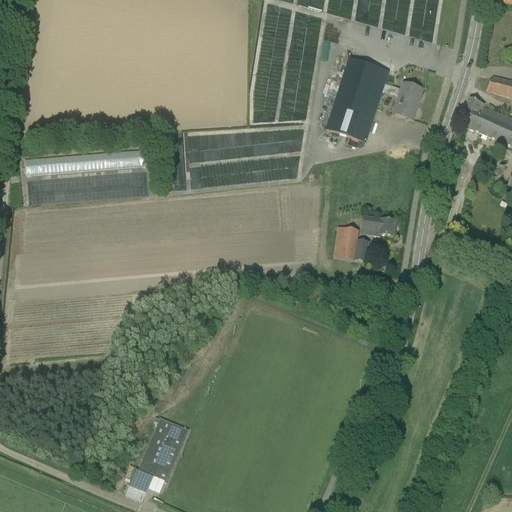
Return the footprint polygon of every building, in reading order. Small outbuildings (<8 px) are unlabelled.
[(382,94),(384,86),(388,74),(347,61),(325,131),(365,145),(382,94)] [(511,85),(492,79),(486,93),(511,101),(511,100),(511,85)] [(399,91),(384,86),(382,94),(397,99),(391,116),(412,123),(422,92),(401,85),(399,91)] [(511,151),(511,122),(483,108),(484,106),(469,100),(457,126),(511,151)] [(26,178),(147,169),(145,153),(25,162),(26,178)] [(395,224),(364,219),(362,232),(373,234),(372,239),(379,240),(379,237),(393,239),(395,224)] [(365,265),(368,245),(357,243),(358,233),(337,230),(333,261),(354,264),(354,263),(365,265)] [(189,432),(186,431),(175,427),(160,421),(152,438),(137,474),(135,472),(128,489),(146,496),(154,477),(156,478),(155,481),(166,486),(189,432)]
